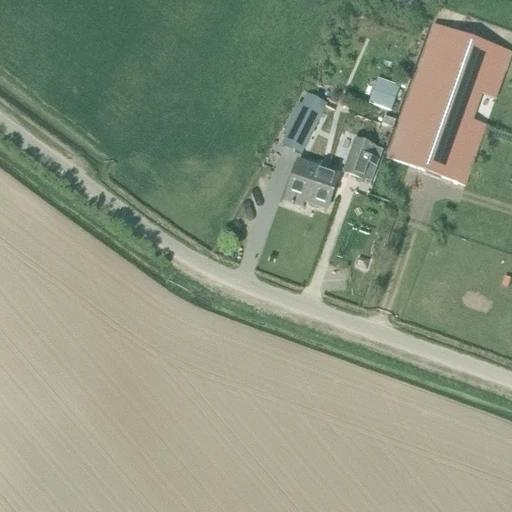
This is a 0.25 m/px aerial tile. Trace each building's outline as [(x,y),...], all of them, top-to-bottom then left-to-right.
[(433,30),(387,162),(464,188),(484,129),(470,125),(480,97),(494,102),(510,56),(433,30)] [(378,80),(369,105),(391,113),(400,88),(378,80)] [(308,97),(283,146),(300,155),(325,105),(308,97)] [(356,142),(344,174),(363,181),(375,148),(356,142)] [(287,197),(284,204),(301,211),(304,203),(327,211),(340,177),(299,162),(287,197)]
